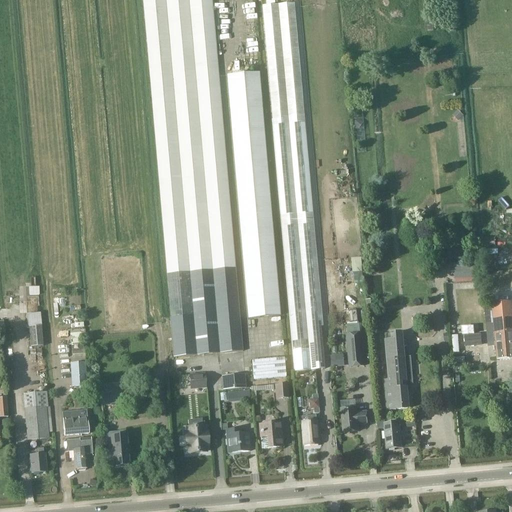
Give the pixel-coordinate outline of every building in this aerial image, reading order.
[(142,0),(173,357),(218,353),(242,351),(210,0),(142,0)] [(290,4),(263,6),(295,371),(324,369),(320,326),(322,326),(294,4),(290,4)] [(227,76),(248,319),(281,316),(263,112),(260,73),(227,76)] [(458,121),(463,116),(458,111),(453,116),(458,121)] [(359,129),(363,124),(357,119),(353,124),(359,129)] [(462,242),(467,236),(461,232),(456,237),(462,242)] [(454,279),(478,277),(477,266),(453,268),(454,279)] [(39,287),(29,287),(29,296),(39,295),(39,287)] [(367,312),(374,311),(373,300),(366,300),(367,312)] [(496,359),(511,357),(511,310),(511,301),(491,302),(496,359)] [(31,347),(44,346),(41,313),(28,314),(31,347)] [(363,332),(362,323),(358,323),(354,323),(348,324),(349,334),(347,334),(350,367),(367,366),(364,332),(363,332)] [(466,345),(482,344),(481,332),(465,333),(466,345)] [(402,334),(385,336),(390,381),(386,382),(388,412),(397,411),(409,409),(402,334)] [(75,360),(86,358),(85,350),(73,352),(75,360)] [(253,380),(285,377),(284,357),(252,360),(253,380)] [(73,387),(87,386),(86,363),(72,364),(73,387)] [(190,388),(205,387),(204,375),(189,376),(190,388)] [(222,390),(225,389),(245,387),(244,375),(221,378),(222,390)] [(127,389),(126,384),(122,385),(122,389),(112,390),(112,385),(100,386),(101,392),(100,392),(101,405),(129,402),(128,389),(127,389)] [(276,399),(288,398),(287,384),(275,386),(276,399)] [(28,440),(49,439),(45,393),(23,396),(25,409),(28,440)] [(312,395),(313,400),(311,400),(309,402),(309,408),(312,409),(313,409),(314,414),(319,414),(317,395),(312,395)] [(360,422),(360,424),(367,423),(366,412),(357,413),(356,407),(341,408),(343,432),(358,431),(357,422),(360,422)] [(64,425),(87,423),(86,412),(63,414),(64,425)] [(318,445),(315,416),(302,417),(305,446),(318,445)] [(384,420),(377,421),(377,429),(385,429),(387,449),(389,449),(389,450),(393,450),(393,449),(400,448),(398,429),(397,422),(394,422),(384,423),(384,420)] [(65,436),(88,434),(87,423),(64,425),(65,436)] [(262,449),(282,447),(280,423),(260,425),(262,449)] [(203,427),(187,428),(188,433),(185,433),(186,449),(189,449),(189,454),(206,452),(205,444),(208,444),(207,431),(204,431),(203,427)] [(241,434),(240,429),(226,431),(228,454),(250,451),(248,433),(241,434)] [(124,432),(104,434),(105,445),(105,452),(106,462),(113,461),(113,467),(129,465),(128,449),(126,450),(125,442),(124,432)] [(80,440),(67,441),(68,452),(73,452),(73,453),(75,470),(76,470),(78,470),(78,471),(86,471),(85,469),(87,469),(86,455),(92,454),(93,454),(91,441),(91,438),(79,439),(80,440)] [(43,455),(42,449),(38,449),(38,455),(30,456),(32,473),(46,472),(44,455),(43,455)]
